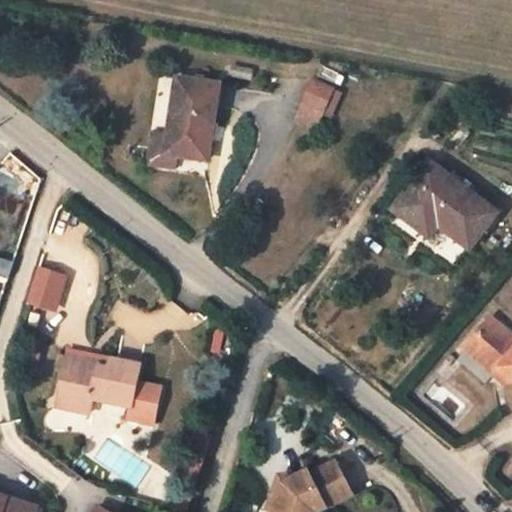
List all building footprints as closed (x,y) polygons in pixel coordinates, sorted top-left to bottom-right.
[(167,132),(152,129),(146,163),(177,169),(179,156),(206,159),(218,86),(175,79),(167,132)] [(333,89),(313,79),(302,101),(294,117),(301,120),(314,127),(323,111),(333,89)] [(339,93),(333,89),(323,111),(329,114),(339,93)] [(396,209),(418,226),(427,214),(439,223),(469,247),(496,212),(430,162),(396,209)] [(429,235),(439,223),(427,214),(418,226),(429,235)] [(0,257),(0,278),(9,280),(13,260),(0,257)] [(38,265),(27,303),(58,313),(69,274),(38,265)] [(511,335),(491,318),(471,342),(486,355),(480,361),(500,378),(506,371),(511,376),(511,335)] [(465,349),(480,361),(486,355),(471,342),(465,349)] [(87,359),(69,355),(68,356),(58,408),(91,414),(95,399),(132,407),(131,417),(155,422),(162,384),(139,379),(142,365),(110,359),(109,363),(108,369),(85,365),(87,359)] [(455,361),(450,356),(444,364),(449,368),(455,361)] [(108,369),(109,363),(87,359),(85,365),(108,369)] [(508,384),(511,379),(511,376),(506,371),(500,378),(508,384)] [(269,511),(320,511),(351,495),(334,462),(308,476),(306,472),(288,480),(287,479),(286,479),(286,478),(285,478),(284,478),(282,477),(281,478),(280,478),(279,479),(278,479),(277,480),(276,481),(276,482),(272,496),(275,497),(273,503),(270,502),(267,511),(269,511)] [(0,511),(38,511),(39,509),(0,495),(0,511)] [(116,511),(102,503),(96,511),(116,511)]
